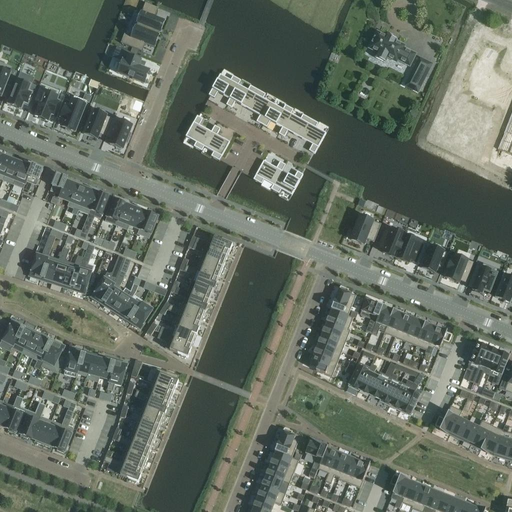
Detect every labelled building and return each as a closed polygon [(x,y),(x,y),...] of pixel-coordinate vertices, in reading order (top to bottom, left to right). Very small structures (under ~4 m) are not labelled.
[(141,16),(137,26),(160,35),(160,32),(165,22),(161,20),(162,20),(161,20),(157,18),(156,18),(155,18),(159,9),(158,9),(157,8),(157,9),(156,9),(151,7),(146,5),(146,4),(146,5),(144,9),(143,12),(143,13),(142,13),(141,16)] [(122,41),(121,44),(133,49),(138,51),(143,53),(146,44),(154,48),(160,35),(137,26),(133,37),(132,38),(125,35),(123,41),(122,41)] [(377,33),(369,49),(379,53),(376,59),(385,63),(387,58),(397,63),(398,61),(410,67),(416,55),(404,48),(405,47),(395,42),(396,40),(388,36),(387,37),(377,33)] [(511,91),(508,89),(511,79),(511,78),(492,70),(501,48),(486,42),(479,60),(476,59),(467,80),(471,82),(468,90),(473,93),(471,98),(490,106),(492,101),(504,106),(498,119),(511,125),(511,136),(509,143),(511,144),(511,111),(509,110),(511,102),(511,91)] [(123,61),(118,74),(144,84),(149,71),(144,69),(146,63),(129,57),(127,63),(123,61)] [(418,95),(428,76),(414,68),(404,87),(418,95)] [(0,97),(1,98),(6,85),(12,87),(17,73),(11,70),(10,74),(0,69),(0,97)] [(213,90),(209,96),(210,96),(215,99),(218,93),(230,100),(238,85),(239,86),(241,81),(233,77),(231,81),(220,75),(212,90),(213,90)] [(14,92),(9,105),(22,110),(24,105),(29,107),(36,87),(32,85),(33,81),(20,76),(17,84),(16,84),(13,92),(14,92)] [(230,100),(227,106),(232,109),(236,103),(248,109),(256,95),(258,91),(251,87),(248,91),(239,86),(238,85),(230,100)] [(39,90),(34,102),(40,105),(35,117),(49,122),(52,116),(53,116),(59,103),(57,102),(61,92),(48,86),(45,93),(39,90)] [(256,95),(248,109),(260,116),(257,122),(262,125),(273,105),(264,99),(266,95),(258,91),(256,95)] [(65,100),(57,119),(64,122),(62,127),(75,132),(87,103),(89,104),(92,97),(86,95),(84,101),(74,97),(72,103),(65,100)] [(273,105),(262,125),(267,128),(271,122),(282,129),(283,129),(291,114),(291,115),(294,110),(285,106),(283,110),(273,105)] [(412,109),(408,118),(415,121),(419,113),(412,109)] [(94,111),(84,135),(97,140),(98,138),(100,134),(106,137),(112,120),(106,117),(107,116),(94,111)] [(282,129),(279,135),(285,138),(288,132),(300,138),(311,120),(303,116),(301,120),(291,115),(291,114),(283,129),(282,129)] [(194,123),(186,137),(196,143),(194,147),(202,152),(204,148),(204,147),(212,133),(200,126),(203,120),(198,117),(197,117),(194,123)] [(113,120),(106,137),(112,139),(111,143),(110,145),(123,151),(126,143),(128,144),(131,135),(129,134),(132,126),(119,121),(119,122),(113,120)] [(311,120),(300,138),(313,145),(309,152),(314,154),(315,155),(318,148),(326,134),(316,128),(318,124),(311,120)] [(212,133),(204,147),(204,148),(214,153),(211,157),(220,162),(220,161),(222,157),(230,143),(217,136),(221,130),(215,127),(212,133)] [(2,156),(0,161),(0,180),(3,182),(12,160),(2,156)] [(12,160),(3,182),(14,186),(22,164),(12,160)] [(254,180),(254,181),(262,185),(264,181),(274,186),(282,172),(286,166),(280,163),(277,169),(264,162),(256,176),(254,180)] [(22,164),(14,186),(24,190),(25,187),(26,185),(27,183),(26,183),(32,168),(22,164)] [(26,185),(25,187),(30,189),(32,185),(37,187),(43,170),(33,166),(32,168),(26,183),(27,183),(26,185)] [(274,186),(271,190),(279,195),(282,191),(292,196),(300,182),(303,176),(302,175),(298,172),(294,179),(282,172),(274,186)] [(57,176),(50,193),(56,195),(54,199),(53,199),(51,204),(57,206),(60,199),(68,180),(57,176)] [(68,180),(60,199),(70,203),(68,207),(77,186),(67,182),(68,180)] [(77,186),(68,207),(79,212),(88,188),(81,186),(80,187),(77,186)] [(88,188),(79,212),(89,216),(98,194),(94,193),(95,191),(88,188)] [(82,233),(83,233),(88,235),(95,218),(100,220),(110,197),(103,194),(102,196),(98,194),(89,216),(82,233)] [(115,199),(106,222),(117,227),(125,205),(121,204),(122,202),(115,199)] [(7,203),(5,209),(10,211),(17,213),(19,208),(12,205),(7,203)] [(125,205),(117,227),(128,231),(130,226),(129,226),(137,208),(130,205),(129,207),(125,205)] [(137,208),(129,226),(130,226),(140,230),(147,214),(143,212),(144,211),(137,208)] [(140,230),(138,235),(149,239),(158,216),(151,214),(151,215),(147,214),(140,230)] [(361,217),(351,241),(364,246),(366,240),(374,243),(381,225),(361,217)] [(386,230),(379,248),(385,250),(383,254),(396,259),(405,236),(392,231),(392,232),(386,230)] [(37,256),(30,277),(37,280),(38,278),(42,279),(49,257),(50,254),(56,239),(58,233),(53,231),(51,237),(50,237),(44,252),(43,258),(37,256)] [(405,236),(396,259),(409,264),(411,260),(416,262),(423,244),(418,242),(405,236)] [(193,237),(191,243),(228,258),(230,252),(233,246),(231,245),(232,243),(225,241),(224,243),(215,239),(210,250),(196,245),(198,239),(193,237)] [(191,243),(189,249),(193,250),(203,254),(201,260),(225,270),(226,269),(224,268),(228,258),(191,243)] [(82,264),(74,290),(78,291),(77,293),(85,295),(94,268),(88,266),(95,248),(90,246),(87,251),(84,259),(84,260),(82,264)] [(431,247),(422,269),(435,274),(438,268),(443,270),(449,255),(444,252),(431,247)] [(59,261),(52,283),(53,283),(56,284),(55,286),(63,288),(70,264),(68,263),(66,260),(69,251),(64,249),(60,257),(59,261)] [(449,272),(446,279),(459,284),(460,281),(461,278),(467,280),(474,264),(468,262),(468,261),(455,256),(452,263),(451,262),(447,271),(449,272)] [(49,257),(42,279),(45,280),(45,282),(52,285),(53,283),(52,283),(59,261),(49,257)] [(70,264),(63,288),(70,290),(70,288),(74,290),(82,264),(84,260),(84,259),(79,257),(75,266),(70,264)] [(108,274),(92,298),(99,303),(100,301),(103,303),(117,281),(121,272),(124,266),(123,266),(126,260),(119,258),(113,274),(109,275),(108,274)] [(184,260),(182,265),(219,280),(221,275),(223,275),(225,270),(201,260),(197,270),(187,267),(189,261),(184,260)] [(182,265),(180,271),(194,277),(192,282),(216,292),(219,286),(217,285),(219,280),(182,265)] [(477,267),(470,284),(475,286),(473,291),(482,295),(484,292),(490,294),(499,271),(484,265),(482,269),(477,267)] [(117,281),(103,303),(106,305),(105,307),(111,311),(122,294),(123,293),(122,292),(120,288),(123,284),(126,274),(121,272),(117,281)] [(511,279),(505,277),(497,299),(505,302),(505,303),(510,305),(510,303),(511,303),(511,300),(511,279)] [(175,282),(173,288),(210,302),(214,291),(216,292),(192,282),(188,293),(178,289),(180,284),(175,282)] [(341,287),(332,310),(348,317),(356,297),(348,293),(349,291),(341,287)] [(173,288),(171,293),(185,299),(183,304),(206,313),(210,302),(173,288)] [(122,294),(111,311),(118,315),(119,313),(122,315),(122,316),(132,300),(122,294)] [(122,315),(121,317),(127,321),(128,320),(132,322),(141,307),(132,300),(122,316),(122,315)] [(366,301),(360,316),(371,320),(368,327),(374,330),(383,307),(366,301)] [(167,303),(163,308),(168,311),(179,316),(201,325),(203,319),(204,319),(206,313),(183,304),(181,310),(171,306),(167,303)] [(141,307),(132,322),(135,324),(134,326),(141,330),(153,311),(143,304),(141,307)] [(374,330),(372,335),(377,337),(380,331),(385,333),(384,335),(394,312),(383,307),(374,330)] [(328,319),(327,323),(350,332),(351,332),(349,331),(354,319),(351,318),(348,317),(332,310),(331,311),(332,311),(329,319),(328,319)] [(394,312),(384,335),(395,339),(405,314),(398,312),(398,313),(394,312)] [(405,314),(395,339),(406,343),(415,319),(415,318),(414,320),(411,318),(412,317),(405,314)] [(179,316),(174,327),(197,336),(200,330),(199,330),(201,325),(179,316)] [(415,319),(406,343),(416,347),(425,324),(422,323),(422,321),(415,319)] [(13,322),(0,348),(11,353),(22,329),(19,327),(20,325),(13,322)] [(324,330),(322,334),(346,343),(350,332),(327,323),(326,323),(327,323),(324,330)] [(425,324),(416,347),(426,351),(425,355),(426,355),(437,327),(430,324),(429,326),(425,324)] [(162,328),(160,334),(193,347),(197,336),(174,327),(172,332),(162,328)] [(437,327),(426,355),(431,357),(434,349),(440,351),(443,342),(449,344),(452,336),(447,334),(447,333),(437,329),(437,327)] [(11,353),(13,350),(22,354),(33,334),(34,332),(27,329),(26,330),(22,329),(11,353)] [(33,334),(22,354),(33,359),(43,339),(44,337),(37,334),(36,335),(36,336),(33,334)] [(160,334),(158,340),(165,343),(167,346),(166,349),(170,351),(180,355),(179,357),(185,360),(186,358),(188,359),(191,352),(193,347),(160,334)] [(320,340),(318,344),(342,354),(346,343),(322,334),(323,334),(320,341),(320,340)] [(43,339),(33,359),(38,362),(35,369),(40,371),(41,368),(53,344),(50,342),(50,340),(44,337),(43,339)] [(41,368),(40,371),(42,367),(58,375),(63,361),(64,359),(60,357),(65,347),(57,344),(57,346),(54,344),(53,344),(41,368)] [(315,351),(314,355),(338,364),(342,354),(318,344),(319,345),(316,351),(315,351)] [(470,363),(467,371),(471,372),(472,374),(468,382),(474,384),(489,347),(488,347),(482,344),(481,346),(477,344),(469,363),(470,363)] [(489,347),(474,384),(479,386),(484,374),(489,376),(499,351),(493,349),(492,350),(488,349),(489,347)] [(71,350),(64,376),(76,379),(77,375),(82,355),(78,354),(79,352),(71,350)] [(499,351),(489,376),(495,379),(493,384),(498,386),(502,376),(510,357),(510,356),(503,353),(503,355),(499,353),(500,351),(499,351)] [(365,353),(363,357),(374,361),(375,357),(365,353)] [(82,355),(77,375),(87,378),(88,378),(94,356),(87,354),(86,356),(82,355)] [(314,355),(310,367),(317,370),(316,372),(332,379),(338,364),(314,355)] [(87,378),(87,380),(99,383),(100,378),(104,361),(100,360),(101,358),(94,356),(88,378),(87,378)] [(104,361),(100,378),(110,381),(115,364),(111,363),(112,361),(104,359),(104,361)] [(411,362),(409,367),(417,370),(419,365),(411,362)] [(110,381),(108,391),(113,392),(115,385),(121,387),(127,365),(120,363),(119,365),(115,364),(110,381)] [(349,386),(348,387),(355,391),(356,389),(360,391),(370,369),(360,364),(358,367),(349,386)] [(370,369),(360,391),(370,396),(380,374),(378,377),(374,375),(377,368),(372,365),(370,369)] [(380,374),(370,396),(380,401),(390,379),(393,375),(395,370),(396,367),(397,365),(396,367),(391,365),(386,376),(380,374)] [(395,370),(406,374),(407,370),(397,365),(396,367),(395,370)] [(158,369),(152,384),(174,393),(176,389),(179,382),(177,381),(179,377),(167,372),(167,373),(158,369)] [(390,379),(380,401),(384,403),(383,404),(390,407),(396,395),(401,384),(396,381),(398,378),(393,375),(395,370),(393,375),(390,379)] [(407,370),(406,374),(416,378),(416,379),(418,374),(407,370)] [(15,372),(13,377),(24,382),(26,376),(15,372)] [(406,400),(401,411),(405,413),(404,414),(411,417),(411,416),(420,398),(423,392),(417,389),(419,385),(420,385),(424,376),(418,374),(416,379),(414,384),(411,390),(406,400)] [(505,376),(499,390),(511,394),(511,374),(510,378),(505,376)] [(396,395),(390,407),(396,410),(397,409),(401,411),(406,400),(411,390),(414,384),(416,379),(416,378),(413,384),(408,382),(406,386),(401,384),(396,395)] [(143,394),(142,394),(170,405),(172,400),(174,393),(152,384),(149,391),(145,389),(143,394)] [(484,390),(481,396),(493,400),(495,394),(484,390)] [(462,391),(460,397),(468,400),(470,394),(462,391)] [(137,392),(135,398),(145,402),(143,407),(166,416),(165,416),(169,405),(170,405),(142,394),(143,394),(137,392)] [(14,407),(5,429),(8,430),(7,433),(16,436),(18,430),(17,430),(19,426),(22,427),(28,412),(21,409),(20,407),(20,406),(22,400),(17,398),(16,401),(14,407)] [(3,403),(0,410),(0,429),(1,430),(2,428),(5,429),(14,407),(3,403)] [(491,403),(489,408),(497,412),(499,406),(491,403)] [(22,432),(20,438),(29,441),(30,439),(33,440),(41,418),(46,407),(40,405),(36,415),(35,415),(28,412),(22,427),(25,428),(23,432),(22,432)] [(134,410),(132,416),(161,427),(165,416),(166,417),(166,416),(143,407),(140,413),(134,410)] [(439,418),(435,427),(440,430),(440,431),(447,434),(447,433),(451,435),(462,412),(451,407),(445,421),(439,418)] [(62,427),(54,448),(57,449),(55,452),(64,455),(67,449),(66,449),(73,431),(68,429),(68,428),(73,414),(68,412),(62,427)] [(462,412),(451,435),(455,437),(454,438),(461,441),(469,423),(459,419),(462,412)] [(132,416),(130,420),(131,422),(136,424),(134,429),(156,438),(161,427),(161,428),(161,427),(132,416)] [(41,418),(33,440),(35,441),(34,444),(42,447),(52,422),(41,418)] [(52,422),(42,447),(50,450),(51,447),(54,448),(62,427),(62,426),(52,422)] [(469,423),(461,441),(462,440),(472,445),(482,422),(479,428),(469,423)] [(482,422),(472,445),(481,449),(482,450),(493,427),(482,422)] [(503,432),(493,457),(494,457),(494,456),(498,457),(497,458),(506,461),(511,440),(511,434),(508,434),(510,428),(505,426),(503,432)] [(493,427),(482,450),(486,451),(485,453),(493,457),(503,432),(496,429),(493,427)] [(134,429),(129,441),(152,450),(153,449),(152,449),(154,444),(157,438),(156,438),(134,429)] [(284,429),(275,452),(292,459),(299,443),(294,441),(295,437),(292,435),(293,433),(284,429)] [(115,435),(113,440),(127,446),(125,451),(148,460),(152,450),(129,441),(120,437),(115,435)] [(310,443),(305,454),(316,459),(313,468),(318,471),(327,448),(322,446),(321,447),(310,443)] [(327,448),(318,471),(328,475),(325,483),(326,483),(337,454),(327,450),(328,448),(327,448)] [(125,451),(121,463),(144,472),(143,471),(145,467),(148,460),(125,451)] [(272,461),(270,465),(294,474),(299,462),(294,460),(292,459),(275,452),(275,453),(276,453),(272,461)] [(337,454),(326,483),(331,485),(334,477),(339,479),(338,481),(339,481),(347,460),(349,456),(342,454),(341,455),(337,454)] [(347,460),(339,481),(349,485),(359,461),(353,458),(352,459),(349,458),(349,457),(349,456),(347,460)] [(106,457),(104,463),(118,469),(116,475),(130,480),(130,482),(136,485),(137,483),(139,484),(141,477),(143,472),(144,472),(121,463),(111,459),(106,457)] [(359,461),(349,485),(361,490),(370,465),(363,462),(360,461),(359,461)] [(268,472),(266,476),(290,485),(294,474),(270,465),(271,466),(268,472)] [(313,468),(309,478),(314,480),(318,471),(313,468)] [(263,482),(262,486),(286,496),(290,485),(266,476),(267,476),(264,483),(263,482)] [(394,476),(390,485),(396,487),(391,500),(398,502),(395,508),(400,510),(402,504),(411,483),(407,481),(407,480),(400,477),(399,478),(394,476)] [(411,483),(402,504),(412,508),(411,510),(412,510),(422,485),(415,483),(414,484),(411,483)] [(422,485),(412,510),(416,511),(423,511),(432,489),(426,487),(425,488),(422,487),(422,486),(422,485)] [(259,493),(258,497),(282,506),(286,496),(262,486),(262,487),(260,493),(259,493)] [(312,487),(309,492),(318,495),(320,490),(312,487)] [(432,489),(423,511),(435,511),(442,495),(439,494),(432,491),(433,490),(432,489)] [(442,495),(435,511),(447,511),(453,499),(442,495)] [(255,504),(253,507),(265,511),(271,511),(275,504),(281,507),(282,506),(258,497),(256,504),(255,504)] [(453,499),(447,511),(460,511),(464,504),(453,499)]
